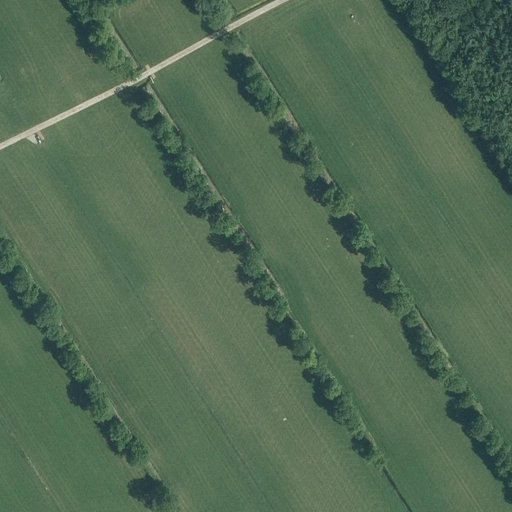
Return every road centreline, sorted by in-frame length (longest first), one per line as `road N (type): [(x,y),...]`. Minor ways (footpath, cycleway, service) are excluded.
road 1 (track): [(284,0),(0,147)]
road 2 (track): [(426,0),(511,133)]
